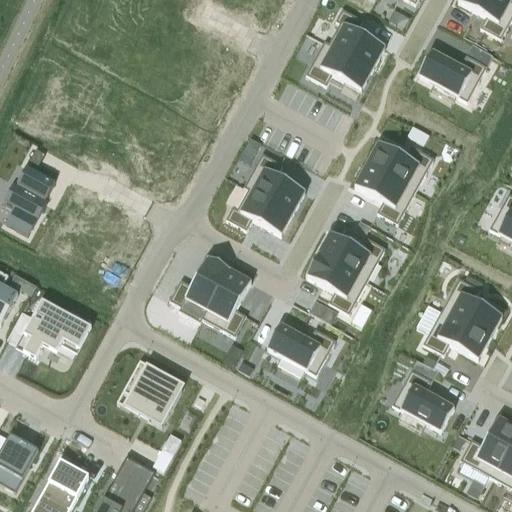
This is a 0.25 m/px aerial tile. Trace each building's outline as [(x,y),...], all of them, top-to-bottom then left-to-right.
[(404,0),(403,3),(415,10),(420,0),(404,0)] [(496,0),(461,0),(457,7),(486,23),(480,34),(500,45),(511,24),(511,7),(510,8),(496,0)] [(328,49),(328,50),(373,75),(385,53),(356,37),(362,26),(342,15),(335,27),(339,29),(328,49)] [(324,47),(305,81),(326,92),(332,81),(361,97),(373,75),(328,50),(328,49),(324,47)] [(472,50),(465,61),(486,73),(493,61),(472,50)] [(431,57),(418,81),(467,108),(486,73),(465,61),(459,72),(431,57)] [(60,110),(51,125),(71,136),(80,120),(91,126),(103,103),(100,101),(108,85),(75,67),(66,83),(74,87),(61,110),(60,110)] [(250,143),(246,150),(257,156),(261,149),(250,143)] [(378,148),(366,170),(415,197),(433,164),(413,153),(407,164),(378,148)] [(13,187),(3,204),(15,211),(5,228),(28,240),(47,206),(45,205),(55,187),(35,176),(45,159),(36,154),(16,189),(13,187)] [(262,159),(243,193),(247,196),(248,195),(293,219),(305,197),(277,182),(283,171),(262,159)] [(366,170),(354,192),(382,208),(376,219),(397,230),(415,197),(366,170)] [(232,213),(226,225),(246,237),(252,226),(281,241),(293,219),(248,195),(247,196),(237,215),(232,213)] [(511,201),(508,200),(489,235),(511,247),(511,201)] [(330,238),(318,260),(367,287),(385,254),(364,243),(358,254),(330,238)] [(318,260),(306,282),(334,298),(328,309),(349,320),(367,287),(318,260)] [(180,286),(169,306),(181,313),(186,305),(206,316),(207,316),(229,276),(207,263),(191,292),(180,286)] [(206,316),(201,324),(235,343),(246,322),(235,316),(251,288),(229,276),(207,316),(206,316)] [(0,330),(1,331),(1,329),(6,322),(18,300),(6,293),(3,291),(8,282),(0,277),(0,330)] [(459,284),(441,317),(490,344),(502,322),(473,306),(479,296),(459,284)] [(25,286),(20,295),(31,301),(36,291),(25,286)] [(25,354),(23,358),(35,364),(43,351),(56,358),(62,347),(77,356),(78,354),(79,355),(91,333),(59,315),(42,306),(35,318),(23,340),(30,344),(24,354),(25,354)] [(441,317),(422,350),(443,361),(449,350),(477,366),(490,344),(441,317)] [(280,330),(267,354),(316,381),(335,346),(314,335),(308,346),(280,330)] [(426,361),(422,368),(432,374),(436,367),(426,361)] [(132,381),(123,398),(144,410),(140,416),(150,421),(147,426),(161,433),(182,396),(164,387),(167,382),(140,367),(139,368),(142,369),(134,383),(132,381)] [(411,376),(392,411),(441,438),(454,414),(425,398),(432,387),(411,376)] [(471,445),(460,466),(493,484),(511,449),(511,430),(498,423),(482,452),(471,445)] [(170,439),(162,455),(173,461),(181,445),(170,439)] [(10,440),(0,457),(0,489),(15,498),(38,456),(10,440)] [(458,442),(452,452),(459,456),(465,445),(458,442)] [(511,449),(493,484),(511,494),(511,449)] [(60,466),(34,511),(71,511),(88,482),(60,466)] [(98,511),(145,511),(151,502),(144,498),(124,487),(117,499),(112,496),(108,504),(104,502),(98,511)]
